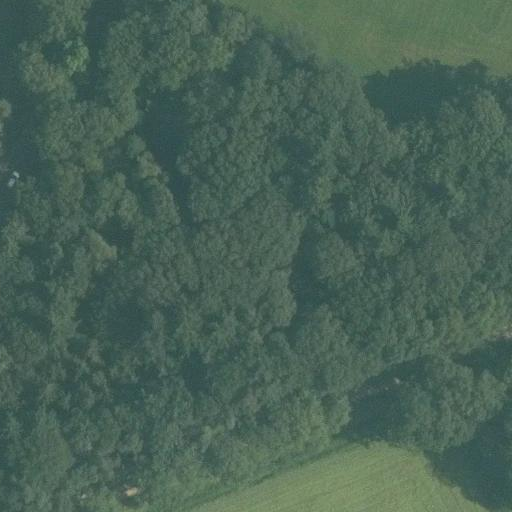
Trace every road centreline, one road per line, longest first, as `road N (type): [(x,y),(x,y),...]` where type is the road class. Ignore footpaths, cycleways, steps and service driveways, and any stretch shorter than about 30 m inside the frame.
road 1 (track): [(73,511),(511,328)]
road 2 (tertiary): [(0,195),(103,0)]
